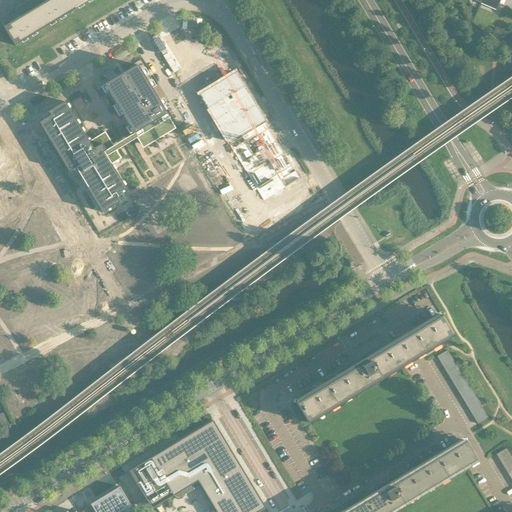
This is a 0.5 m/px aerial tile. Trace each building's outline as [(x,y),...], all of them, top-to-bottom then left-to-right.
[(64,0),(48,0),(32,10),(43,28),(71,11),(64,0)] [(90,0),(64,0),(71,11),(90,0)] [(481,0),(480,4),(495,11),(500,0),(481,0)] [(43,28),(32,10),(5,26),(3,27),(14,46),(16,45),(43,28)] [(492,34),(500,38),(508,32),(507,32),(495,27),(492,34)] [(137,65),(104,85),(134,134),(113,146),(116,151),(136,138),(140,144),(173,124),(169,118),(166,114),(137,65)] [(198,94),(166,114),(169,118),(201,99),(228,143),(235,138),(269,194),(298,177),(264,120),(234,70),(197,92),(198,94)] [(50,116),(39,123),(69,172),(75,168),(102,213),(115,205),(118,203),(122,201),(117,194),(126,189),(111,165),(121,159),(116,151),(113,146),(105,132),(89,142),(64,102),(48,112),(50,116)] [(124,211),(117,215),(121,222),(128,217),(124,211)] [(349,363),(353,369),(297,403),(296,402),(296,403),(307,422),(308,421),(307,421),(350,395),(451,334),(452,334),(441,315),(440,315),(440,316),(380,352),(376,347),(375,348),(376,349),(359,359),(359,358),(358,359),(351,364),(350,363),(349,363)] [(440,362),(450,356),(447,350),(437,357),(440,362)] [(443,367),(454,361),(450,356),(440,362),(443,367)] [(446,372),(457,366),(454,361),(443,367),(446,372)] [(449,378),(460,371),(457,366),(446,372),(449,378)] [(453,383),(463,376),(460,371),(449,378),(453,383)] [(456,388),(466,382),(463,376),(453,383),(456,388)] [(459,393),(469,387),(466,382),(456,388),(459,393)] [(462,398),(472,392),(469,387),(459,393),(462,398)] [(465,403),(475,397),(472,392),(462,398),(465,403)] [(468,408),(478,402),(475,397),(465,403),(468,408)] [(471,414),(481,407),(478,402),(468,408),(471,414)] [(474,419),(485,412),(481,407),(471,414),(474,419)] [(485,412),(474,419),(478,424),(488,418),(485,412)] [(257,511),(265,508),(252,486),(225,441),(213,420),(192,433),(160,452),(141,464),(129,471),(128,471),(129,471),(133,478),(143,496),(151,509),(170,497),(188,487),(198,481),(205,494),(216,511),(257,511)] [(386,511),(460,468),(474,459),(475,460),(475,459),(464,440),(463,441),(464,441),(403,478),(400,472),(399,473),(399,474),(382,484),(381,484),(382,485),(374,489),(374,488),(372,489),(376,494),(346,511),(386,511)] [(496,454),(499,460),(509,454),(506,448),(496,454)] [(499,460),(502,465),(511,459),(511,457),(509,454),(499,460)] [(511,459),(502,465),(505,470),(511,466),(511,459)] [(127,511),(133,509),(119,487),(90,504),(91,506),(81,511),(67,511),(65,511),(127,511)]
